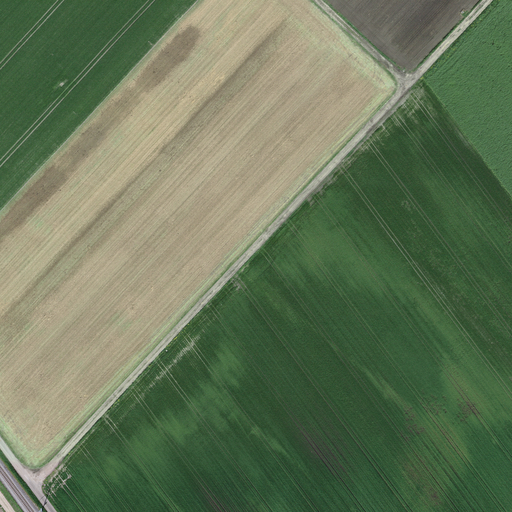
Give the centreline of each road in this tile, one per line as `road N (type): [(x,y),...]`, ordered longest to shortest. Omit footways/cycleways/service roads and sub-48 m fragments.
road 1 (track): [(31,483),(488,0)]
road 2 (track): [(408,84),(317,0)]
